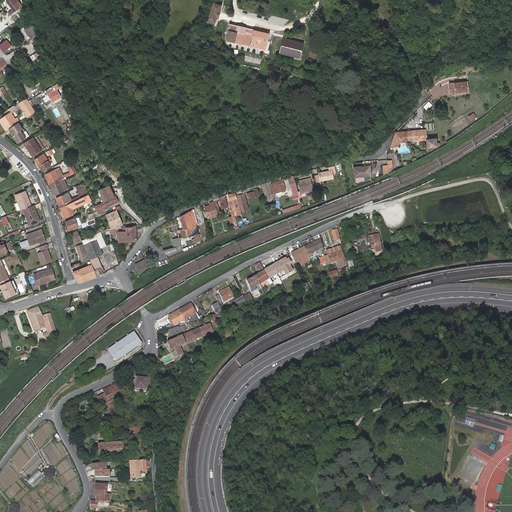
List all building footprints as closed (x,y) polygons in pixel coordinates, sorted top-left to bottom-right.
[(20,7),(18,3),(15,0),(7,0),(5,2),(12,12),(15,9),(16,10),(20,7)] [(221,4),(213,1),(206,19),(214,22),(216,17),(216,16),(217,16),(220,10),(219,10),(221,4)] [(16,16),(9,22),(15,30),(22,24),(16,16)] [(229,22),(225,38),(226,39),(266,48),(269,33),(253,29),(254,27),(229,22)] [(38,32),(32,23),(24,29),(30,37),(38,32)] [(30,37),(24,29),(22,30),(28,39),(30,37)] [(5,42),(0,45),(0,48),(3,52),(10,48),(5,42)] [(316,48),(310,46),(308,57),(314,58),(316,48)] [(38,52),(31,56),(35,63),(42,59),(38,52)] [(242,53),(241,58),(262,63),(263,59),(242,53)] [(16,62),(26,73),(34,66),(24,55),(16,62)] [(310,72),(294,68),(293,72),(307,76),(307,74),(309,74),(310,72)] [(465,82),(449,83),(450,94),(456,94),(455,92),(466,91),(465,82)] [(468,82),(465,82),(466,91),(455,92),(456,94),(469,93),(468,82)] [(64,96),(57,84),(46,91),(49,95),(42,100),(46,106),(52,103),(53,103),(64,96)] [(28,117),(35,112),(26,98),(18,103),(21,108),(23,112),(24,112),(28,117)] [(21,108),(18,103),(17,103),(12,107),(9,109),(8,109),(10,112),(11,114),(21,108)] [(1,118),(9,130),(18,124),(15,119),(11,114),(10,112),(1,118)] [(0,118),(0,122),(6,131),(9,130),(1,118),(0,118)] [(18,124),(9,130),(17,144),(25,138),(20,131),(22,130),(18,124)] [(426,129),(395,132),(392,143),(404,142),(409,141),(426,140),(426,148),(437,147),(437,143),(436,138),(427,139),(426,129)] [(41,151),(39,148),(36,144),(32,138),(24,144),(32,157),(41,151)] [(43,154),(34,160),(41,171),(50,165),(47,160),(48,159),(47,158),(46,158),(43,154)] [(67,155),(61,159),(64,163),(70,160),(67,155)] [(382,165),(383,175),(388,173),(387,166),(392,166),(391,160),(386,160),(387,165),(382,165)] [(63,178),(65,177),(76,172),(73,164),(68,166),(70,171),(63,175),(59,168),(44,175),(49,185),(61,179),(63,178)] [(330,171),(324,172),(319,173),(322,184),(333,181),(332,177),(335,176),(333,166),(329,167),(330,171)] [(369,166),(353,168),(354,177),(370,176),(369,166)] [(66,180),(77,175),(76,172),(65,177),(66,180)] [(298,181),(300,189),(312,186),(310,178),(302,180),(298,181)] [(49,185),(54,195),(66,189),(61,179),(49,185)] [(272,188),(273,194),(285,190),(283,181),(274,183),(275,187),(272,188)] [(271,195),(272,195),(268,182),(264,183),(265,186),(262,187),(264,194),(267,193),(267,196),(271,195)] [(83,196),(85,195),(79,184),(76,185),(81,196),(83,196)] [(104,201),(113,196),(108,184),(98,189),(104,201)] [(248,199),(256,197),(259,196),(258,189),(255,190),(255,191),(253,192),(247,193),(248,199)] [(14,195),(19,210),(20,209),(29,206),(23,191),(14,195)] [(235,193),(228,195),(231,209),(233,209),(234,211),(239,210),(235,193)] [(244,193),(237,195),(240,210),(248,208),(244,193)] [(56,199),(59,207),(72,201),(70,197),(67,199),(65,195),(56,199)] [(106,206),(118,201),(115,195),(113,196),(104,201),(97,204),(101,213),(104,211),(102,208),(106,206)] [(72,201),(59,207),(61,211),(64,217),(74,213),(72,208),(86,202),(83,196),(81,196),(72,201)] [(219,203),(220,203),(222,208),(226,207),(224,196),(218,198),(219,203)] [(206,214),(207,217),(217,215),(216,210),(218,209),(217,203),(219,203),(218,198),(214,199),(214,202),(209,203),(209,205),(204,206),(205,210),(206,214)] [(38,221),(32,205),(29,206),(20,209),(26,225),(38,221)] [(193,209),(180,216),(183,228),(196,226),(197,225),(193,209)] [(122,224),(117,210),(109,213),(115,227),(122,224)] [(68,231),(77,227),(79,226),(79,225),(76,218),(65,222),(68,231)] [(87,222),(86,222),(88,226),(92,224),(94,234),(96,233),(94,219),(87,222)] [(135,229),(141,229),(141,225),(125,226),(125,228),(125,231),(118,232),(119,241),(135,240),(135,229)] [(196,226),(183,228),(185,238),(193,236),(194,238),(191,238),(192,242),(194,242),(195,243),(199,242),(196,226)] [(40,228),(24,235),(26,240),(28,245),(44,238),(40,228)] [(81,240),(77,231),(70,234),(74,243),(81,240)] [(94,234),(82,240),(89,259),(92,265),(96,276),(103,273),(103,271),(105,270),(103,266),(102,267),(98,256),(102,254),(99,248),(107,245),(101,231),(96,233),(94,234)] [(180,244),(178,236),(172,237),(174,246),(180,244)] [(379,238),(369,240),(371,249),(379,248),(380,255),(382,254),(379,238)] [(323,248),(321,239),(304,246),(305,247),(308,254),(323,248)] [(74,243),(70,245),(71,249),(76,247),(81,261),(89,259),(82,240),(81,240),(74,243)] [(357,242),(353,243),(355,253),(368,250),(366,241),(365,241),(357,242)] [(0,254),(7,251),(11,249),(8,242),(3,244),(0,245),(0,254)] [(174,246),(162,250),(166,254),(181,249),(180,244),(174,246)] [(351,244),(343,246),(346,259),(345,259),(347,267),(348,271),(354,268),(354,265),(351,255),(353,255),(351,244)] [(340,246),(326,251),(328,255),(325,256),(327,263),(336,261),(338,268),(342,267),(346,265),(344,258),(341,251),(342,251),(340,246)] [(309,256),(308,254),(305,247),(291,253),(295,262),(309,256)] [(36,252),(40,264),(50,260),(46,248),(36,252)] [(309,256),(295,262),(297,266),(311,260),(309,256)] [(144,258),(134,263),(138,272),(148,267),(144,258)] [(284,259),(264,270),(269,278),(290,266),(286,260),(285,260),(284,259)] [(260,273),(255,276),(261,283),(264,282),(265,284),(266,284),(267,286),(272,283),(269,278),(264,270),(260,264),(259,262),(255,265),(260,273)] [(80,282),(96,276),(92,265),(77,270),(78,272),(74,274),(78,281),(80,282)] [(36,275),(32,275),(35,286),(39,285),(38,283),(45,281),(54,279),(51,269),(36,272),(36,273),(36,275)] [(328,272),(331,278),(338,275),(336,269),(328,272)] [(261,283),(255,276),(246,281),(250,289),(256,286),(261,283)] [(0,287),(4,298),(14,294),(9,283),(7,278),(0,281),(0,287)] [(12,282),(9,283),(14,294),(17,293),(12,282)] [(229,286),(221,291),(226,300),(234,295),(229,286)] [(250,292),(244,295),(248,302),(254,299),(250,292)] [(248,302),(244,295),(235,301),(235,300),(230,303),(232,306),(237,303),(239,307),(248,302)] [(217,302),(211,305),(215,312),(221,308),(217,302)] [(190,304),(180,310),(186,321),(187,320),(186,319),(195,313),(190,304)] [(55,330),(49,313),(42,316),(41,316),(39,308),(38,307),(27,312),(32,325),(33,325),(34,328),(44,324),(47,333),(55,330)] [(186,321),(180,310),(168,317),(169,319),(167,320),(170,325),(166,327),(168,330),(175,328),(174,326),(184,320),(184,321),(186,321)] [(214,317),(209,318),(215,330),(218,328),(216,322),(214,317)] [(187,343),(213,332),(209,324),(182,334),(166,342),(170,351),(175,349),(179,357),(185,354),(181,346),(187,343)] [(168,330),(167,330),(169,337),(181,332),(178,327),(175,328),(168,330)] [(136,331),(111,347),(119,359),(144,343),(136,331)] [(9,339),(9,336),(0,337),(0,334),(0,342),(3,342),(3,340),(9,339)] [(147,378),(135,378),(134,389),(146,390),(147,378)] [(118,383),(105,390),(106,393),(100,397),(102,402),(123,391),(118,383)] [(126,425),(126,430),(134,430),(134,434),(139,434),(139,425),(126,425)] [(98,444),(99,456),(123,455),(123,443),(98,444)] [(146,460),(131,462),(131,477),(139,477),(138,470),(146,470),(146,460)] [(105,461),(91,462),(92,469),(95,469),(95,475),(97,476),(109,476),(109,468),(106,468),(105,461)] [(53,468),(49,467),(48,467),(45,469),(44,474),(47,478),(51,479),(55,476),(56,471),(53,468)] [(97,502),(109,502),(110,495),(106,495),(103,495),(104,488),(106,488),(106,484),(104,484),(104,485),(95,484),(94,496),(96,496),(95,502),(97,502)] [(18,504),(13,503),(11,504),(10,505),(8,510),(9,511),(19,511),(20,507),(18,504)]
